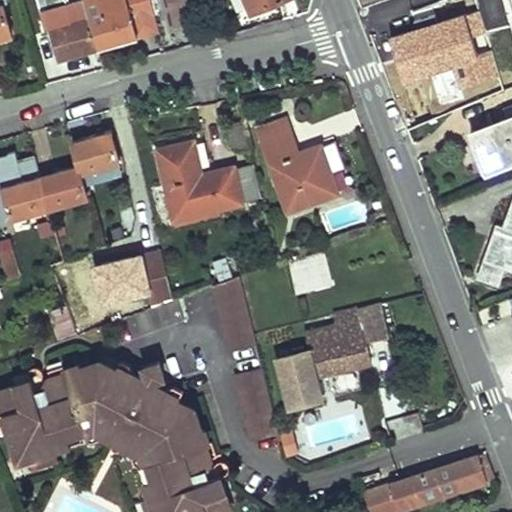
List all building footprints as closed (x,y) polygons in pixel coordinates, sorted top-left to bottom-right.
[(0,0),(0,38),(10,35),(1,2),(6,1),(5,0),(0,0)] [(45,27),(69,20),(64,0),(49,0),(40,3),(45,27)] [(150,0),(84,0),(88,15),(97,48),(118,42),(116,37),(134,33),(136,38),(158,32),(150,0)] [(167,0),(174,27),(196,22),(190,0),(167,0)] [(279,0),(246,0),(250,11),(279,0)] [(479,8),(393,34),(417,113),(503,87),(479,8)] [(97,48),(88,15),(69,20),(50,25),(58,53),(75,49),(76,54),(97,48)] [(116,37),(118,42),(136,38),(134,33),(116,37)] [(75,49),(58,53),(59,58),(76,54),(75,49)] [(258,125),(264,142),(291,133),(285,116),(258,125)] [(511,118),(475,133),(490,174),(511,166),(511,118)] [(100,168),(120,162),(110,129),(90,135),(91,140),(73,145),(79,165),(81,173),(100,168)] [(298,153),(291,133),(264,142),(288,210),(337,192),(329,171),(323,174),(313,147),(298,153)] [(90,135),(72,140),(73,145),(91,140),(90,135)] [(337,139),(320,145),(329,171),(346,165),(337,139)] [(193,142),(158,151),(175,219),(242,202),(233,168),(201,176),(193,142)] [(320,145),(313,147),(323,174),(329,171),(320,145)] [(15,151),(0,154),(0,221),(50,208),(42,179),(41,175),(36,158),(18,163),(15,151)] [(251,163),(233,168),(242,202),(259,197),(251,163)] [(42,179),(50,208),(88,197),(85,186),(81,173),(79,165),(57,171),(58,175),(42,179)] [(57,171),(41,175),(42,179),(58,175),(57,171)] [(511,239),(496,234),(480,277),(497,283),(503,267),(511,270),(511,212),(506,229),(511,230),(511,239)] [(511,230),(506,229),(503,236),(511,239),(511,230)] [(151,289),(155,306),(173,298),(162,248),(142,253),(151,289)] [(12,249),(0,252),(0,253),(7,279),(19,275),(12,249)] [(151,289),(142,253),(93,264),(102,300),(151,289)] [(227,257),(214,262),(220,281),(233,276),(227,257)] [(298,292),(332,283),(326,258),(292,266),(298,292)] [(255,341),(238,274),(233,276),(220,281),(212,283),(229,348),(255,341)] [(309,349),(277,357),(289,406),(321,398),(316,376),(371,362),(367,343),(389,336),(381,302),(334,314),(336,324),(305,332),(309,349)] [(141,468),(155,511),(225,511),(232,510),(221,474),(202,481),(199,471),(207,469),(211,458),(206,443),(204,444),(199,429),(201,428),(195,410),(178,402),(180,397),(158,386),(150,388),(143,385),(140,376),(119,365),(117,369),(100,360),(81,366),(80,363),(63,368),(65,372),(48,377),(44,385),(46,394),(37,397),(31,378),(0,387),(0,405),(17,458),(82,438),(84,434),(86,431),(85,427),(95,424),(145,450),(148,460),(145,461),(143,465),(141,468)] [(261,363),(235,370),(252,435),(278,428),(261,363)] [(405,415),(402,387),(380,390),(383,417),(405,415)] [(134,461),(143,465),(145,461),(148,460),(145,450),(95,424),(85,427),(86,431),(84,434),(92,439),(106,435),(130,447),(134,461)] [(469,485),(495,477),(486,452),(366,491),(365,487),(354,491),(360,506),(361,511),(387,511),(414,503),(416,505),(468,488),(469,485)] [(346,493),(329,499),(333,511),(343,511),(360,506),(354,491),(346,493)]
